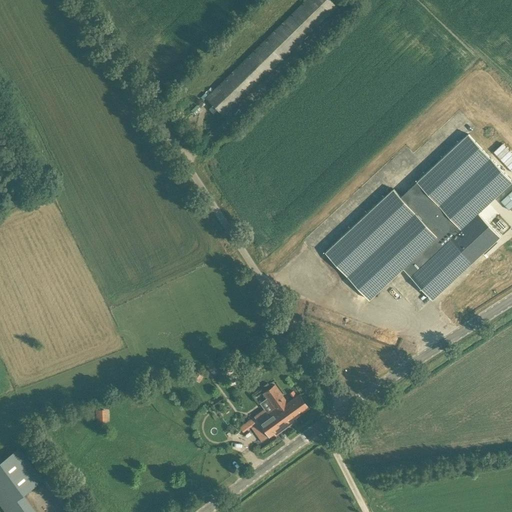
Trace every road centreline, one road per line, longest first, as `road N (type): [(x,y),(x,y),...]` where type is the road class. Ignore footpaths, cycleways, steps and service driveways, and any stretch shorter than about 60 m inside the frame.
road 1 (unclassified): [(345,411),(78,0)]
road 2 (tertiary): [(345,411),(511,299)]
road 3 (tertiary): [(206,511),(345,411)]
